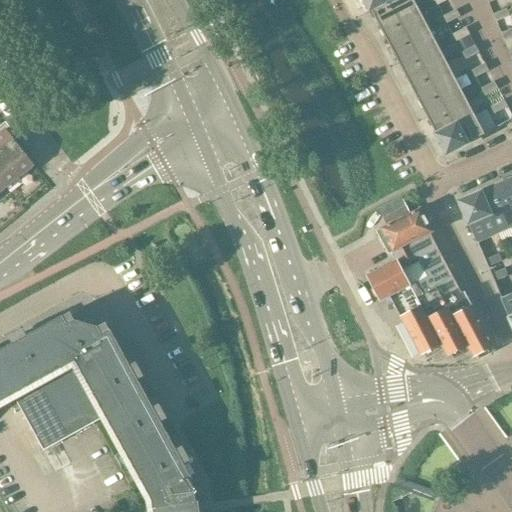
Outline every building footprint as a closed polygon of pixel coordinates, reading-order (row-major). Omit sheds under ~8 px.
[(365,0),(371,11),(391,0),(365,0)] [(413,0),(391,0),(371,11),(380,29),(418,9),(413,0)] [(418,9),(380,29),(390,47),(428,27),(418,9)] [(447,23),(460,17),(456,10),(444,17),(447,23)] [(507,10),(493,15),(496,22),(509,16),(507,10)] [(428,27),(390,47),(399,65),(437,45),(428,27)] [(457,41),(469,35),(466,28),(453,35),(457,41)] [(511,29),(501,34),(504,41),(511,37),(511,29)] [(437,45),(399,65),(409,83),(447,63),(437,45)] [(466,60),(479,53),(475,46),(463,53),(466,60)] [(447,63),(409,83),(418,101),(456,81),(447,63)] [(476,78),(488,71),(485,64),(472,71),(476,78)] [(456,81),(418,101),(428,118),(465,99),(456,81)] [(485,96),(498,89),(494,82),(482,89),(485,96)] [(465,99),(428,118),(437,136),(475,117),(465,99)] [(491,107),(495,114),(507,107),(504,100),(491,107)] [(475,117),(437,136),(447,154),(484,135),(484,134),(496,127),(487,110),(475,117)] [(0,191),(34,165),(5,129),(0,133),(0,191)] [(511,179),(500,185),(511,212),(511,179)] [(497,233),(511,226),(511,212),(500,185),(480,193),(497,233)] [(477,241),(497,233),(480,193),(460,202),(477,241)] [(425,237),(433,233),(421,209),(409,215),(401,200),(380,211),(387,226),(381,229),(394,253),(399,250),(425,237)] [(437,287),(456,277),(433,233),(425,237),(399,250),(405,261),(407,264),(417,259),(427,277),(417,283),(423,294),(437,287)] [(486,260),(489,267),(502,262),(499,255),(486,260)] [(381,301),(390,296),(410,285),(411,286),(417,283),(427,277),(417,259),(407,264),(405,261),(399,264),(397,261),(368,276),(373,287),(372,290),(375,297),(379,297),(381,301)] [(505,268),(492,274),(495,281),(508,276),(505,268)] [(495,351),(458,281),(450,285),(438,291),(445,302),(469,350),(473,357),(477,354),(480,359),(495,351)] [(427,357),(443,349),(427,319),(428,319),(417,298),(410,285),(390,296),(421,354),(424,352),(427,357)] [(427,319),(443,349),(446,356),(450,353),(453,359),(469,350),(445,302),(438,291),(437,287),(417,298),(428,319),(427,319)] [(511,323),(511,296),(502,301),(511,323)] [(77,365),(87,324),(88,323),(86,322),(85,324),(75,321),(68,325),(63,316),(0,350),(0,402),(13,396),(44,451),(96,422),(106,417),(77,365)] [(98,327),(87,324),(77,365),(106,417),(152,500),(154,511),(199,511),(199,508),(198,500),(196,500),(195,490),(182,466),(180,458),(110,330),(102,335),(98,327)]
